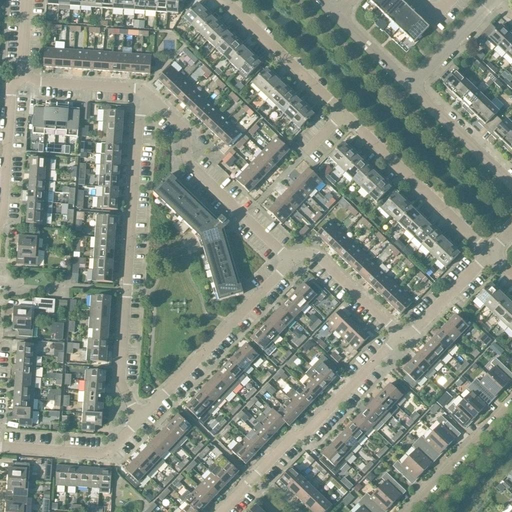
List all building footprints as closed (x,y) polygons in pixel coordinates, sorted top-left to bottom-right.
[(102,9),(102,0),(91,0),(91,8),(102,9)] [(113,10),(113,0),(102,0),(102,9),(113,10)] [(123,10),(124,0),(113,0),(113,10),(123,10)] [(134,11),(134,0),(124,0),(123,10),(134,11)] [(145,12),(145,0),(134,0),(134,11),(145,12)] [(156,13),(156,0),(145,0),(145,12),(156,13)] [(167,13),(167,0),(156,0),(156,13),(167,13)] [(167,0),(167,13),(178,14),(178,0),(167,0)] [(191,26),(207,10),(203,6),(208,0),(203,6),(199,3),(201,0),(200,0),(183,19),(191,26)] [(384,15),(398,0),(383,0),(376,8),(384,15)] [(391,22),(406,6),(404,4),(399,0),(398,0),(384,15),(391,22)] [(199,34),(215,17),(211,14),(218,7),(218,6),(211,14),(207,10),(191,26),(199,34)] [(399,29),(414,13),(406,6),(391,22),(399,29)] [(207,41),(223,25),(219,21),(226,14),(225,13),(218,21),(215,17),(199,34),(207,41)] [(406,36),(421,20),(419,18),(414,13),(399,29),(406,36)] [(421,20),(406,36),(414,43),(423,33),(427,29),(429,28),(428,28),(429,28),(421,20)] [(215,49),(231,32),(227,29),(234,22),(234,21),(227,29),(223,25),(207,41),(215,49)] [(495,48),(511,32),(507,27),(504,30),(500,26),(496,30),(491,25),(481,35),(495,48)] [(223,56),(238,40),(234,36),(241,29),(241,28),(234,35),(231,32),(215,49),(223,56)] [(506,54),(511,47),(511,32),(495,48),(495,49),(497,46),(506,54)] [(230,64),(246,47),(243,44),(250,37),(249,36),(242,43),(238,40),(223,56),(230,64)] [(238,71),(254,55),(250,51),(257,44),(256,43),(250,50),(246,47),(230,64),(238,71)] [(185,48),(182,51),(191,60),(194,57),(185,48)] [(53,68),(54,49),(44,49),(43,67),(53,68)] [(62,69),(64,50),(54,49),(53,68),(62,69)] [(72,69),(73,51),(64,50),(62,69),(72,69)] [(82,70),(83,51),(73,51),(72,69),(82,70)] [(92,71),(93,52),(83,51),(82,70),(92,71)] [(254,55),(238,71),(246,79),(266,58),(266,57),(262,62),(258,59),(265,52),(265,51),(258,58),(254,55)] [(101,71),(103,53),(93,52),(92,71),(101,71)] [(111,72),(112,53),(103,53),(101,71),(111,72)] [(121,73),(122,54),(112,53),(111,72),(121,73)] [(130,73),(132,55),(122,54),(121,73),(130,73)] [(140,74),(141,55),(132,55),(130,73),(140,74)] [(141,55),(140,74),(150,75),(151,56),(141,55)] [(260,92),(276,75),(272,72),(279,65),(278,64),(271,71),(268,68),(272,64),(272,63),(252,84),(260,92)] [(449,96),(465,80),(456,72),(459,70),(453,64),(440,78),(445,83),(443,85),(447,89),(445,91),(449,96)] [(480,64),(477,66),(483,72),(486,70),(480,64)] [(170,67),(157,80),(162,84),(165,87),(178,73),(170,67)] [(268,99),(284,83),(280,80),(287,72),(280,79),(276,75),(260,92),(268,99)] [(178,73),(165,87),(172,94),(185,80),(178,73)] [(494,82),(496,80),(490,74),(488,77),(494,82)] [(276,107),(291,90),(287,87),(294,79),(287,86),(284,83),(268,99),(276,107)] [(185,80),(172,94),(179,100),(192,87),(185,80)] [(460,101),(473,88),(465,80),(449,96),(454,100),(456,98),(460,101)] [(496,80),(494,82),(500,88),(502,86),(496,80)] [(192,87),(179,100),(186,107),(198,93),(192,87)] [(284,114),(299,98),(296,95),(303,87),(302,87),(295,94),(291,90),(276,107),(284,114)] [(466,111),(481,96),(473,88),(460,101),(463,105),(461,107),(466,111)] [(192,114),(205,100),(198,93),(186,107),(192,114)] [(291,122),(307,105),(303,101),(310,94),(303,101),(299,98),(284,114),(291,122)] [(476,117),(489,104),(481,96),(466,111),(471,116),(473,114),(476,117)] [(200,120),(212,107),(205,100),(192,114),(200,120)] [(55,131),(57,105),(46,104),(46,102),(46,107),(34,106),(34,112),(33,126),(33,134),(44,135),(45,130),(55,131)] [(307,105),(291,122),(300,129),(319,109),(319,108),(315,113),(311,109),(318,102),(311,109),(307,105)] [(57,105),(55,131),(66,132),(66,137),(77,137),(78,129),(79,115),(79,109),(68,109),(68,104),(68,106),(57,105)] [(489,129),(499,119),(495,115),(498,112),(489,104),(476,117),(480,121),(478,123),(483,128),(485,125),(489,129)] [(207,127),(219,114),(212,107),(200,120),(207,127)] [(103,122),(123,124),(123,113),(124,113),(124,112),(104,110),(103,122)] [(214,134),(226,120),(219,114),(207,127),(214,134)] [(501,141),(511,130),(511,125),(506,119),(503,123),(499,119),(489,129),(493,133),(491,135),(496,140),(498,138),(501,141)] [(221,140),(234,127),(226,120),(214,134),(221,140)] [(122,134),(123,124),(103,122),(102,132),(107,133),(122,134)] [(234,127),(221,140),(228,147),(240,134),(234,127)] [(508,151),(511,146),(511,130),(501,141),(505,145),(503,147),(508,151)] [(121,145),(122,134),(107,133),(106,143),(102,142),(102,144),(121,145)] [(337,165),(353,149),(349,145),(356,138),(355,138),(348,145),(345,142),(349,137),(329,158),(337,165)] [(269,145),(283,158),(289,151),(276,138),(269,145)] [(120,156),(121,145),(102,144),(101,155),(120,156)] [(276,165),(283,158),(269,145),(262,152),(276,165)] [(54,146),(54,154),(62,154),(62,146),(54,146)] [(345,173),(361,156),(357,153),(364,146),(363,146),(357,153),(353,149),(337,165),(345,173)] [(269,172),(276,165),(262,152),(256,159),(269,172)] [(353,180),(368,164),(364,160),(371,153),(371,152),(364,160),(361,156),(345,173),(353,180)] [(101,155),(100,165),(120,167),(120,156),(101,155)] [(30,170),(50,171),(51,160),(30,158),(30,159),(31,159),(30,170)] [(262,179),(269,172),(256,159),(249,166),(262,179)] [(361,188),(376,171),(373,168),(380,161),(379,161),(372,168),(368,164),(353,180),(361,188)] [(119,177),(120,167),(100,165),(99,176),(119,177)] [(255,186),(262,179),(249,166),(242,173),(255,186)] [(327,166),(320,173),(325,177),(332,170),(327,166)] [(368,195),(384,179),(380,175),(387,168),(386,167),(380,175),(376,171),(361,188),(368,195)] [(302,176),(315,189),(322,182),(308,169),(302,176)] [(49,182),(50,171),(30,170),(29,180),(49,182)] [(249,193),(255,186),(242,173),(235,180),(249,193)] [(237,286),(226,249),(229,248),(223,229),(228,223),(222,217),(218,221),(205,208),(203,210),(175,183),(177,181),(170,174),(153,193),(154,194),(159,198),(159,197),(166,204),(165,205),(176,215),(177,214),(183,220),(182,221),(187,226),(199,238),(200,238),(205,255),(207,262),(208,262),(211,270),(210,271),(214,285),(215,285),(218,293),(216,294),(219,301),(243,294),(241,285),(237,286)] [(384,179),(368,195),(376,203),(396,182),(392,186),(388,183),(395,176),(395,175),(388,183),(384,179)] [(118,188),(119,177),(99,176),(99,187),(103,187),(118,188)] [(308,196),(315,189),(302,176),(295,183),(308,196)] [(48,193),(49,182),(29,180),(28,191),(48,193)] [(302,203),(308,196),(295,183),(288,190),(302,203)] [(117,199),(118,188),(103,187),(103,198),(97,198),(117,199)] [(390,216),(406,200),(402,196),(409,189),(408,188),(401,195),(398,192),(402,188),(382,208),(390,216)] [(295,210),(302,203),(288,190),(281,197),(295,210)] [(48,203),(48,193),(28,191),(28,202),(48,203)] [(398,224),(414,207),(410,204),(417,197),(417,196),(410,203),(406,200),(390,216),(398,224)] [(288,217),(295,210),(281,197),(275,204),(288,217)] [(117,210),(117,199),(97,198),(97,209),(118,210),(117,210)] [(47,214),(48,203),(28,202),(27,213),(47,214)] [(406,231),(421,215),(417,211),(424,204),(424,203),(417,210),(414,207),(398,224),(406,231)] [(281,224),(288,217),(275,204),(268,211),(281,224)] [(414,238),(429,222),(426,219),(433,212),(432,211),(425,218),(421,215),(406,231),(414,238)] [(46,225),(47,214),(27,213),(26,224),(25,223),(25,224),(46,225)] [(95,227),(115,229),(116,217),(117,218),(117,217),(96,216),(95,227)] [(421,246),(437,230),(433,226),(440,219),(439,218),(433,225),(429,222),(414,238),(421,246)] [(323,241),(336,228),(329,221),(316,235),(323,241)] [(429,253),(445,237),(441,234),(448,227),(448,226),(441,233),(437,230),(421,246),(429,253)] [(115,239),(115,229),(95,227),(95,238),(115,239)] [(330,248),(343,234),(336,228),(323,241),(330,248)] [(17,248),(38,250),(40,232),(26,231),(26,232),(25,231),(25,232),(26,232),(26,237),(19,237),(18,248),(17,248)] [(437,261),(453,244),(449,241),(455,233),(448,240),(445,237),(429,253),(437,261)] [(337,255),(350,241),(343,234),(330,248),(337,255)] [(114,250),(115,239),(95,238),(94,249),(114,250)] [(344,261),(357,248),(350,241),(337,255),(344,261)] [(453,244),(437,261),(445,269),(465,248),(464,247),(460,252),(457,249),(464,241),(463,241),(457,248),(453,244)] [(37,267),(38,250),(17,248),(18,248),(18,259),(24,260),(24,265),(23,265),(23,266),(24,266),(37,267)] [(351,268),(364,255),(357,248),(344,261),(351,268)] [(113,261),(114,250),(94,249),(93,259),(113,261)] [(358,275),(371,261),(364,255),(351,268),(358,275)] [(112,272),(113,261),(93,259),(92,270),(112,272)] [(365,282),(378,268),(371,261),(358,275),(365,282)] [(372,288),(385,275),(378,268),(365,282),(372,288)] [(111,282),(112,272),(92,270),(92,281),(113,283),(113,282),(111,282)] [(379,295),(392,281),(385,275),(372,288),(379,295)] [(503,278),(502,278),(495,285),(492,282),(496,278),(496,277),(476,298),(484,306),(500,289),(496,286),(503,278)] [(387,302),(399,288),(392,281),(379,295),(387,302)] [(303,284),(296,292),(308,304),(308,305),(310,306),(316,299),(320,302),(325,296),(322,293),(324,291),(317,284),(315,286),(312,283),(308,288),(303,284)] [(504,294),(511,286),(504,293),(500,289),(484,306),(492,313),(508,297),(504,294)] [(394,308),(406,295),(399,288),(387,302),(394,308)] [(308,305),(308,304),(296,292),(288,300),(301,312),(308,305)] [(406,295),(394,308),(401,315),(413,302),(406,295)] [(90,307),(110,309),(110,298),(112,298),(112,297),(91,296),(90,307)] [(511,301),(511,299),(511,300),(508,297),(492,313),(500,321),(511,307),(511,301)] [(12,319),(33,320),(34,309),(46,310),(46,313),(54,313),(55,300),(34,299),(34,303),(21,302),(20,302),(21,303),(21,308),(14,307),(13,318),(12,318),(12,319)] [(293,320),(301,312),(288,300),(281,308),(293,320)] [(109,319),(110,309),(90,307),(89,318),(109,319)] [(511,307),(500,321),(508,328),(511,323),(511,307)] [(286,327),(293,320),(281,308),(273,315),(286,327)] [(334,331),(347,317),(340,310),(327,324),(334,331)] [(278,335),(286,327),(273,315),(266,323),(278,335)] [(460,336),(462,338),(474,325),(464,315),(460,319),(455,315),(448,323),(460,335),(460,336)] [(341,338),(354,324),(347,317),(334,331),(341,338)] [(108,330),(109,319),(89,318),(88,329),(108,330)] [(32,337),(33,320),(12,319),(13,319),(13,330),(19,330),(19,336),(18,336),(19,336),(32,337)] [(271,343),(278,335),(266,323),(258,331),(271,343)] [(453,343),(460,336),(460,335),(448,323),(440,331),(453,343)] [(349,344),(361,331),(354,324),(341,338),(349,344)] [(107,341),(108,330),(88,329),(93,330),(92,339),(88,339),(107,341)] [(258,331),(250,339),(265,353),(268,356),(277,348),(273,344),(271,343),(258,331)] [(361,331),(349,344),(356,351),(369,338),(361,331)] [(433,339),(449,354),(456,347),(453,343),(440,331),(433,339)] [(296,337),(292,342),(295,344),(298,347),(302,343),(299,340),(296,337)] [(107,352),(107,341),(88,339),(87,350),(107,352)] [(425,347),(441,362),(449,354),(433,339),(425,347)] [(17,355),(37,357),(38,345),(18,344),(17,355)] [(251,365),(250,365),(252,367),(260,358),(246,344),(238,352),(251,365)] [(495,352),(498,348),(494,344),(490,347),(495,352)] [(434,370),(441,362),(425,347),(418,355),(434,370)] [(106,362),(107,352),(87,350),(86,361),(107,363),(106,362)] [(243,372),(250,365),(251,365),(238,352),(230,360),(243,372)] [(36,367),(37,357),(17,355),(16,366),(36,367)] [(426,378),(434,370),(418,355),(410,362),(423,374),(425,376),(426,378)] [(312,368),(329,384),(336,377),(332,373),(336,369),(323,356),(312,368)] [(487,375),(502,389),(510,381),(508,380),(511,376),(511,374),(495,359),(490,364),(494,367),(487,375)] [(247,377),(243,372),(230,360),(223,368),(240,384),(247,377)] [(426,378),(425,376),(423,374),(410,362),(402,370),(407,375),(403,379),(413,389),(424,376),(426,378)] [(35,378),(36,367),(16,366),(15,377),(35,378)] [(233,392),(240,384),(223,368),(215,376),(233,392)] [(322,391),(329,384),(312,368),(305,374),(309,378),(322,391)] [(85,381),(104,383),(105,372),(106,372),(85,370),(85,381)] [(494,397),(502,389),(487,375),(480,383),(476,379),(471,384),(489,401),(493,396),(494,397)] [(225,400),(233,392),(215,376),(208,384),(225,400)] [(35,389),(35,378),(15,377),(15,387),(35,389)] [(462,377),(456,382),(460,386),(465,380),(462,377)] [(316,398),(322,391),(309,378),(302,385),(316,398)] [(104,394),(104,383),(85,381),(84,392),(104,394)] [(218,408),(225,400),(208,384),(201,391),(218,408)] [(394,404),(394,405),(396,406),(408,393),(398,384),(394,388),(390,384),(382,392),(394,404)] [(484,405),(489,401),(471,384),(466,389),(470,393),(463,400),(478,414),(486,406),(484,405)] [(147,394),(151,389),(146,385),(142,390),(147,394)] [(309,405),(316,398),(302,385),(296,392),(292,389),(309,405)] [(34,400),(35,389),(15,387),(14,398),(34,400)] [(302,412),(309,405),(292,389),(285,396),(289,399),(302,412)] [(210,415),(218,408),(201,391),(193,399),(206,411),(208,413),(210,415)] [(103,404),(104,394),(84,392),(83,403),(103,404)] [(387,412),(394,405),(394,404),(382,392),(374,400),(387,412)] [(33,410),(34,400),(14,398),(13,409),(33,410)] [(441,398),(437,403),(442,407),(446,403),(441,398)] [(193,399),(185,407),(199,421),(198,422),(202,426),(211,416),(210,415),(208,413),(206,411),(193,399)] [(296,419),(302,412),(289,399),(282,406),(296,419)] [(386,413),(387,412),(374,400),(367,408),(384,424),(390,417),(386,413)] [(470,422),(478,414),(463,400),(456,408),(452,404),(447,409),(464,426),(469,421),(470,422)] [(102,415),(103,404),(83,403),(82,414),(102,415)] [(289,427),(296,419),(282,406),(276,413),(286,423),(285,423),(289,427)] [(376,432),(384,424),(367,408),(359,416),(376,432)] [(32,428),(33,410),(13,409),(12,420),(19,421),(19,427),(32,428)] [(279,430),(285,423),(286,423),(276,413),(272,409),(265,417),(279,430)] [(101,426),(102,415),(82,414),(81,431),(94,432),(95,426),(101,426)] [(185,437),(187,439),(185,437),(192,429),(178,415),(170,423),(183,435),(182,436),(184,437),(185,437)] [(375,433),(376,432),(359,416),(352,423),(365,436),(371,429),(375,433)] [(432,432),(447,447),(455,438),(454,437),(458,432),(441,416),(436,421),(440,425),(432,432)] [(272,437),(279,430),(265,417),(259,424),(272,437)] [(180,447),(187,439),(185,437),(184,437),(182,436),(183,435),(170,423),(163,431),(175,443),(180,447)] [(357,443),(365,436),(352,423),(344,431),(357,443)] [(215,428),(210,433),(213,436),(218,432),(222,427),(219,424),(215,428)] [(266,444),(272,437),(259,424),(252,431),(266,444)] [(168,451),(175,443),(163,431),(155,439),(168,451)] [(259,450),(266,444),(252,431),(246,438),(259,450)] [(350,451),(357,443),(344,431),(337,439),(350,451)] [(440,455),(447,447),(432,432),(425,440),(421,436),(416,441),(434,458),(438,453),(440,455)] [(252,457),(259,450),(246,438),(239,444),(252,457)] [(160,459),(168,451),(155,439),(148,447),(160,459)] [(353,455),(350,451),(337,439),(329,447),(342,459),(344,461),(344,460),(346,462),(353,455)] [(430,462),(434,458),(416,441),(412,446),(416,450),(408,457),(423,472),(431,464),(430,462)] [(245,465),(252,457),(239,444),(238,443),(231,451),(245,465)] [(165,463),(160,459),(148,447),(140,454),(157,471),(165,463)] [(329,447),(322,455),(326,459),(322,463),(332,473),(335,476),(347,463),(346,462),(344,460),(344,461),(342,459),(329,447)] [(150,478),(157,471),(140,454),(133,462),(146,474),(148,476),(147,476),(150,478)] [(238,472),(220,455),(213,462),(217,466),(216,466),(217,467),(218,467),(231,480),(238,472)] [(416,480),(423,472),(408,457),(401,465),(397,461),(392,467),(410,483),(414,478),(416,480)] [(135,488),(147,476),(148,476),(146,474),(133,462),(125,470),(129,475),(125,479),(135,488)] [(213,462),(213,463),(214,463),(208,470),(211,473),(211,474),(225,486),(231,480),(218,467),(217,467),(216,466),(217,466),(213,462)] [(7,480),(28,481),(29,464),(16,463),(15,463),(15,464),(16,464),(16,469),(9,469),(8,480),(7,480)] [(66,487),(68,467),(57,466),(57,465),(55,487),(56,486),(57,486),(57,492),(64,493),(65,487),(66,487)] [(300,476),(302,475),(293,466),(279,481),(287,489),(300,476)] [(77,487),(79,468),(68,467),(66,487),(68,487),(67,493),(75,494),(76,487),(77,487)] [(88,488),(89,468),(79,468),(77,487),(88,488)] [(99,489),(100,469),(89,468),(88,488),(99,489)] [(99,489),(98,493),(109,494),(109,491),(110,491),(112,469),(111,469),(111,470),(100,469),(99,489)] [(378,490),(393,504),(400,496),(399,494),(404,490),(386,473),(381,478),(385,482),(378,490)] [(218,493),(225,486),(211,474),(204,481),(218,493)] [(295,496),(307,483),(300,476),(302,475),(300,476),(287,489),(295,496)] [(27,498),(28,481),(7,480),(8,480),(7,491),(14,492),(14,497),(13,497),(27,498)] [(211,500),(218,493),(204,481),(198,487),(211,500)] [(505,481),(501,485),(507,490),(510,486),(505,481)] [(303,504),(315,491),(307,483),(295,496),(303,504)] [(205,507),(211,500),(198,487),(191,494),(187,490),(205,507)] [(200,511),(205,507),(187,490),(180,497),(185,501),(184,502),(188,505),(195,511),(200,511)] [(385,511),(393,504),(378,490),(370,497),(367,493),(362,498),(376,511),(382,511),(384,511),(385,511)] [(322,498),(324,496),(322,498),(315,491),(303,504),(311,511),(323,498),(322,498)] [(149,503),(153,499),(148,495),(144,499),(149,503)] [(323,498),(311,511),(325,511),(333,504),(324,496),(322,498),(323,498)] [(26,511),(27,498),(13,497),(14,497),(13,503),(7,502),(6,511),(26,511)] [(376,511),(362,498),(357,503),(361,507),(356,511),(376,511)]
